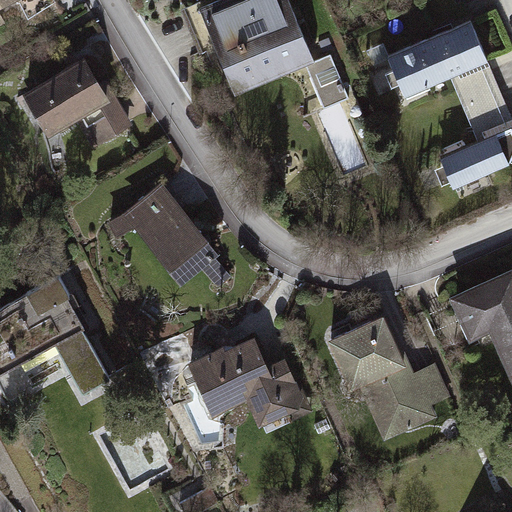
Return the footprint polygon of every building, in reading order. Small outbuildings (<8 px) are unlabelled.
[(0,0),(0,21),(40,0),(0,0)] [(288,0),(215,0),(202,6),(237,95),(307,67),(324,110),(350,99),(333,57),(315,64),(288,0)] [(469,20),(386,53),(407,99),(451,81),(464,109),(501,93),(469,20)] [(88,58),(20,95),(43,136),(80,115),(96,146),(128,129),(88,58)] [(505,175),(511,161),(511,117),(501,93),(464,109),(477,139),(436,154),(454,195),(505,175)] [(220,255),(158,179),(104,223),(119,241),(135,229),(180,284),(201,267),(219,288),(230,279),(214,260),(220,255)] [(485,334),(508,382),(511,379),(511,267),(438,303),(459,346),(485,334)] [(107,374),(53,273),(0,300),(0,366),(50,340),(77,390),(107,374)] [(384,319),(330,344),(352,393),(361,390),(385,443),(458,411),(437,364),(415,374),(398,335),(392,337),(384,319)] [(267,434),(312,415),(275,327),(194,361),(218,418),(254,403),(267,434)] [(176,495),(184,511),(199,511),(219,501),(206,479),(176,495)]
